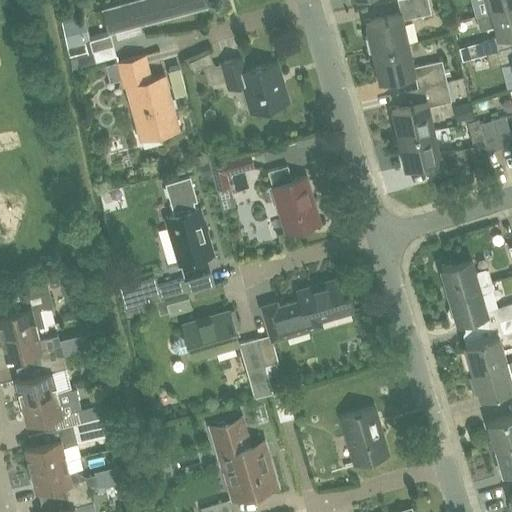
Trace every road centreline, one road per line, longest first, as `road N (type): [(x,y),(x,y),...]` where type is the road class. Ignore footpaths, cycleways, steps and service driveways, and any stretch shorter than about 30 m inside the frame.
road 1 (residential): [(378,237),(308,7)]
road 2 (residential): [(443,466),(378,237)]
road 3 (residential): [(378,237),(511,201)]
road 4 (residential): [(443,466),(319,503)]
road 5 (residential): [(257,269),(378,237)]
